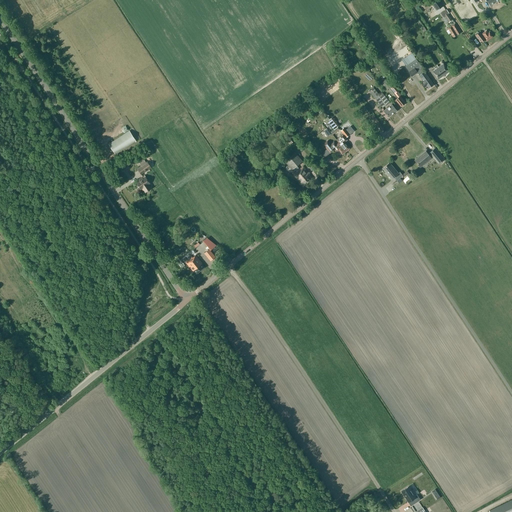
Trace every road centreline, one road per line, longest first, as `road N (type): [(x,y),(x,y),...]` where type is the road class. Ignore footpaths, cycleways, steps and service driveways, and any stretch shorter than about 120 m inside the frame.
road 1 (tertiary): [(186,301),(511,33)]
road 2 (tertiary): [(186,301),(0,18)]
road 3 (track): [(395,511),(228,267)]
road 4 (tertiary): [(0,451),(186,301)]
